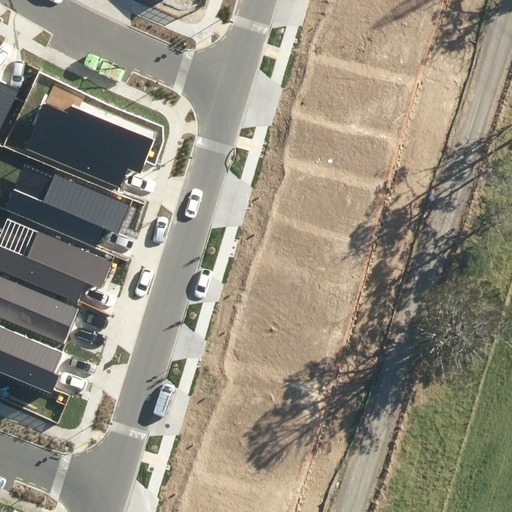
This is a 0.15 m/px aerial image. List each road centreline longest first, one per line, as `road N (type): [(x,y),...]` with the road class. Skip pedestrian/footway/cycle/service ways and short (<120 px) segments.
road 1 (track): [(346,511),(510,0)]
road 2 (residential): [(107,484),(230,86)]
road 3 (residential): [(230,86),(44,0)]
